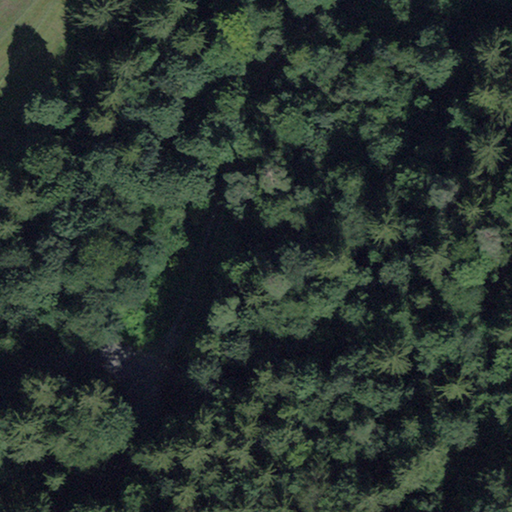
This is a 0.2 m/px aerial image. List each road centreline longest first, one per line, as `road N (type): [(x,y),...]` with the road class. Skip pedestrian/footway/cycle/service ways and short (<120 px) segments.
road 1 (track): [(141,386),(177,326),(235,148),(273,61),(310,17),(350,0)]
road 2 (unclassified): [(0,371),(85,354),(123,364),(141,386),(141,425),(85,511)]
